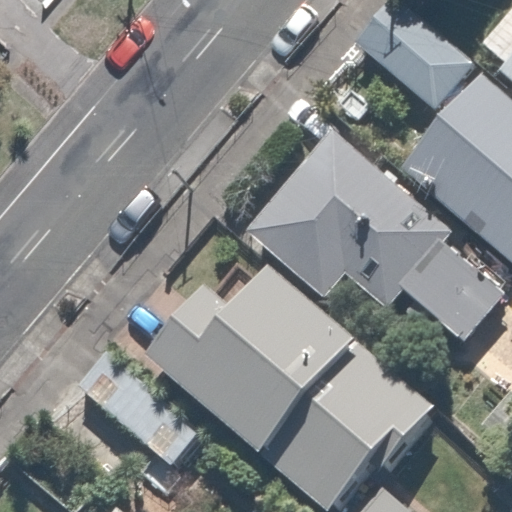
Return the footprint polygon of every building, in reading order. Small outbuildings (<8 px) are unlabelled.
[(479,51),(417,7),(383,55),(445,98),(479,51)] [(511,60),(497,78),(511,90),(511,60)] [(511,105),(482,79),(403,180),(511,262),(511,105)] [(337,141),(251,232),(323,301),(348,281),(386,316),(403,298),(463,347),(510,295),(449,248),(454,239),(337,141)] [(204,296),(146,364),(320,511),(359,511),(442,423),(268,276),(229,317),(204,296)] [(116,354),(83,395),(171,467),(204,425),(116,354)]
